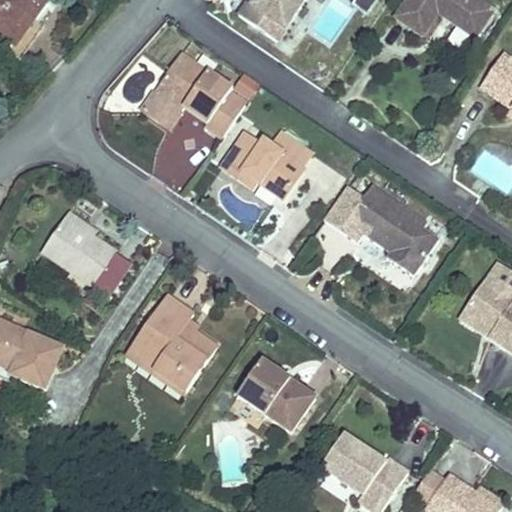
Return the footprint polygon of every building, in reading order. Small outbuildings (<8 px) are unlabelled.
[(0,0),(0,36),(17,49),(36,22),(48,5),(41,0),(0,0)] [(277,42),(306,0),(250,0),(239,17),(277,42)] [(495,13),(476,0),(408,0),(396,18),(423,37),(439,14),(442,9),(455,18),(451,23),(476,39),(495,13)] [(455,18),(442,9),(439,14),(451,23),(455,18)] [(0,50),(19,64),(45,28),(36,22),(17,49),(0,36),(0,50)] [(233,91),(182,55),(159,90),(186,109),(209,124),(206,129),(223,141),(246,107),(230,96),(233,91)] [(511,61),(504,56),(481,89),(511,109),(511,61)] [(186,109),(159,90),(143,112),(171,131),(186,109)] [(445,104),(441,123),(454,126),(458,108),(445,104)] [(288,181),(298,167),(309,152),(282,134),(272,147),(265,143),(262,146),(246,136),(222,170),(244,186),(249,178),(258,184),(284,202),(295,186),(288,181)] [(295,186),(305,171),(303,169),(313,155),(309,152),(298,167),(288,181),(295,186)] [(253,191),(258,184),(249,178),(244,186),(253,191)] [(440,242),(425,231),(428,226),(373,188),(342,234),(359,246),(364,237),(391,256),(399,261),(395,266),(415,279),(440,242)] [(98,234),(70,214),(66,219),(95,239),(98,234)] [(94,289),(118,255),(95,239),(66,219),(42,254),(94,289)] [(395,266),(399,261),(391,256),(388,261),(395,266)] [(12,272),(8,262),(0,265),(0,266),(3,275),(12,272)] [(511,293),(490,279),(466,314),(495,334),(491,340),(511,355),(511,293)] [(188,395),(219,349),(196,334),(193,337),(184,332),(191,322),(195,316),(168,297),(132,351),(158,368),(155,372),(188,395)] [(495,334),(466,314),(461,320),(491,340),(495,334)] [(64,350),(0,322),(0,363),(15,370),(11,377),(46,392),(64,350)] [(196,334),(200,329),(191,322),(184,332),(193,337),(196,334)] [(158,368),(132,351),(127,358),(152,376),(155,372),(158,368)] [(292,436),(316,400),(290,382),(288,386),(281,381),(284,377),(262,363),(237,398),(292,436)] [(188,395),(155,372),(152,376),(185,398),(188,395)] [(290,382),(284,377),(281,381),(288,386),(290,382)] [(388,506),(409,475),(389,461),(386,465),(368,453),(366,456),(361,452),(363,449),(344,436),(322,469),(365,498),(369,492),(388,506)] [(427,511),(500,511),(476,495),(450,477),(445,484),(430,474),(415,496),(430,506),(426,511),(427,511)] [(501,511),(505,507),(480,490),(476,495),(500,511),(501,511)] [(384,511),(388,506),(369,492),(365,498),(360,505),(370,511),(384,511)] [(266,511),(268,511),(256,502),(248,511),(266,511)]
